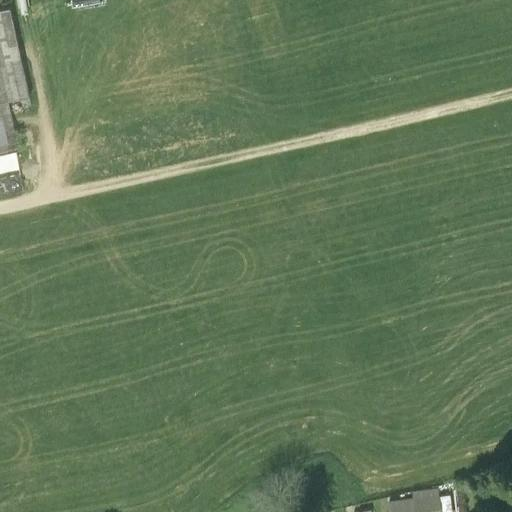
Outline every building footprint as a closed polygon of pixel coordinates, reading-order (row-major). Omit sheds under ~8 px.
[(0,149),(19,145),(8,98),(31,93),(12,5),(0,7),(0,149)] [(439,487),(440,492),(451,491),(451,495),(453,511),(459,511),(456,484),(439,487)] [(437,491),(413,493),(414,500),(414,511),(439,511),(438,497),(438,493),(437,491)] [(453,511),(451,495),(438,497),(439,511),(453,511)] [(414,511),(414,500),(390,503),(390,511),(414,511)]
